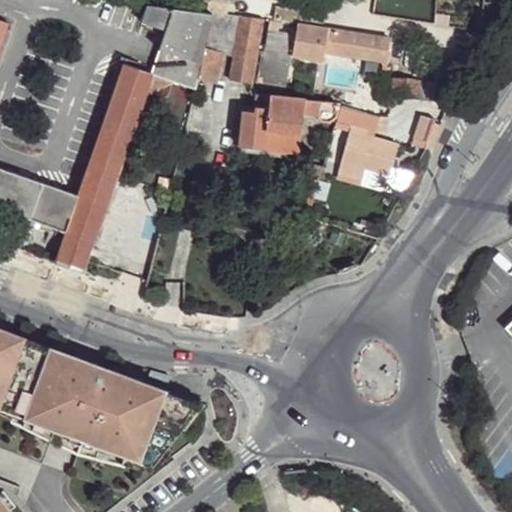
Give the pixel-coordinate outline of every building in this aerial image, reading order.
[(210,10),(148,2),(143,18),(167,28),(154,71),(155,71),(167,75),(170,68),(174,69),(178,62),(203,70),(211,48),(219,20),(221,11),(210,10)] [(330,8),(305,5),(302,24),(327,28),(330,8)] [(235,13),(221,11),(219,20),(231,23),(234,23),(235,13)] [(263,17),(241,14),(231,77),(254,80),(263,17)] [(0,50),(10,21),(0,17),(0,50)] [(302,24),(273,19),(264,66),(272,68),(277,46),(278,37),(327,45),(328,28),(327,28),(302,24)] [(373,34),(328,28),(327,45),(327,51),(370,58),(371,52),(389,54),(389,37),(373,34)] [(304,51),(277,46),(272,68),(289,70),(301,73),(304,51)] [(222,51),(211,48),(203,70),(201,78),(217,83),(228,52),(222,51)] [(389,54),(371,52),(370,58),(390,61),(389,54)] [(154,71),(126,61),(80,193),(68,230),(57,260),(86,269),(150,88),(154,89),(170,81),(172,77),(167,75),(155,71),(154,71)] [(203,70),(178,62),(174,69),(170,68),(167,75),(172,77),(198,88),(201,78),(203,70)] [(272,68),(264,66),(261,84),(285,87),(289,70),(272,68)] [(467,81),(396,76),(394,94),(455,99),(467,81)] [(341,102),(259,93),(255,110),(244,110),(240,145),(267,148),(269,128),(301,133),(303,113),(316,114),(321,122),(330,122),(337,117),(340,106),(341,102)] [(369,131),(352,126),(339,171),(364,177),(367,166),(391,173),(399,144),(368,135),(369,131)] [(80,193),(0,164),(0,204),(68,230),(80,193)] [(391,173),(367,166),(364,177),(388,183),(391,173)] [(0,329),(0,397),(3,398),(26,339),(0,329)] [(0,407),(0,415),(14,420),(80,453),(139,468),(151,471),(204,405),(102,368),(26,339),(3,398),(0,407)] [(0,511),(12,511),(0,496),(0,511)]
